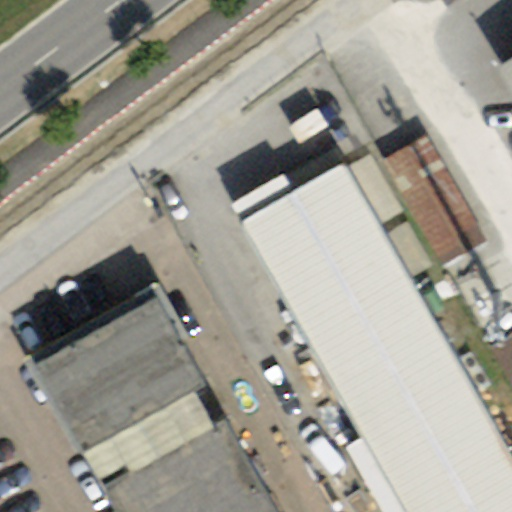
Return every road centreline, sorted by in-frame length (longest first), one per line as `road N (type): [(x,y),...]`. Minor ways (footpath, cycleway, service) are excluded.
road 1 (unclassified): [(344,0),(0,267)]
road 2 (primary): [(0,93),(124,0)]
